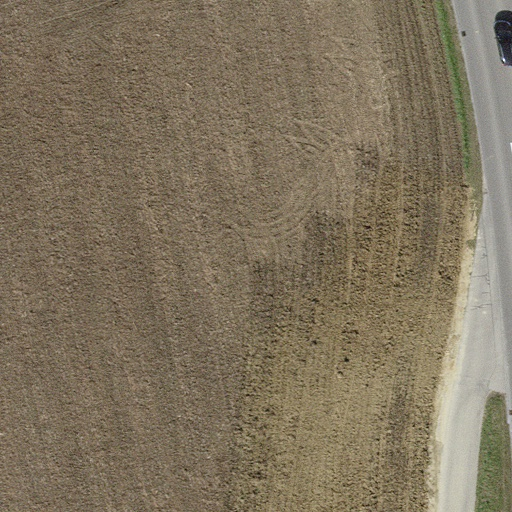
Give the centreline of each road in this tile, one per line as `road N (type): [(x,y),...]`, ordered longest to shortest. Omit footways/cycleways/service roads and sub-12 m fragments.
road 1 (track): [(461,511),(464,431),(488,354),(511,334)]
road 2 (secondary): [(488,0),(511,134)]
